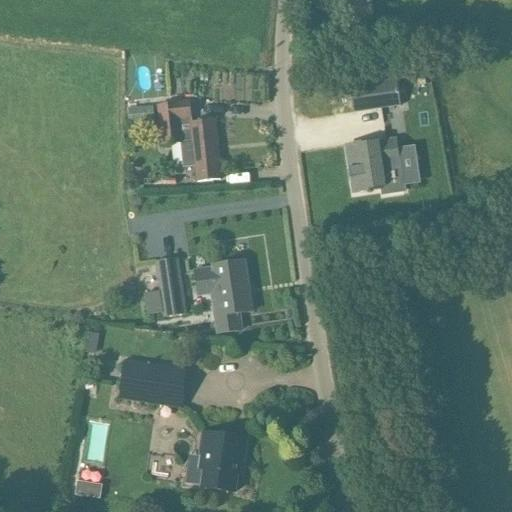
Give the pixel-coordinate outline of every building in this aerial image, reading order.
[(401,109),(397,81),(351,87),(354,115),(401,109)] [(190,103),(158,106),(162,147),(181,146),(184,169),(196,168),(197,184),(221,182),(214,121),(192,124),(190,103)] [(379,141),(346,147),(353,195),(382,191),(384,197),(406,194),(401,164),(400,164),(396,141),(380,144),(379,141)] [(179,260),(157,263),(164,313),(165,318),(188,315),(179,260)] [(212,270),(195,273),(197,289),(210,287),(215,290),(215,296),(219,319),(221,335),(244,332),(242,315),(253,314),(245,264),(212,269),(212,270)] [(188,373),(125,364),(120,402),(183,411),(188,373)] [(188,468),(186,484),(206,486),(205,492),(240,496),(243,470),(247,470),(251,442),(206,436),(203,458),(194,457),(188,468)]
